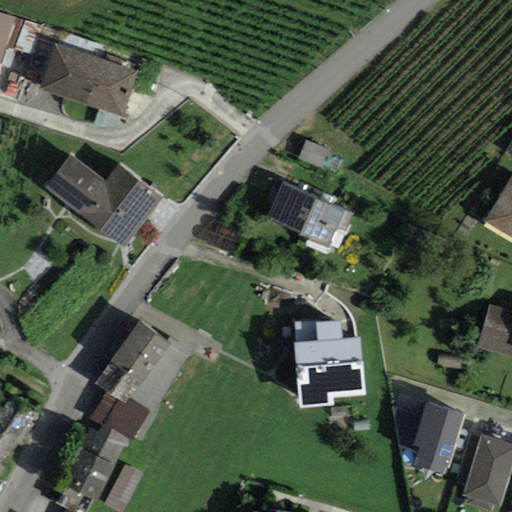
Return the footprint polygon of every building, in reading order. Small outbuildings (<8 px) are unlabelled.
[(0,12),(0,68),(17,18),(0,12)] [(39,88),(124,117),(139,72),(54,43),(39,88)] [(328,150),(305,140),(297,160),(320,170),(328,150)] [(124,248),(161,198),(117,166),(106,182),(70,157),(46,190),(124,248)] [(511,176),(484,222),(511,238),(511,176)] [(354,215),(283,182),(265,219),(328,249),(337,228),(346,232),(354,215)] [(511,311),(489,304),(476,347),(511,358),(511,311)] [(142,384),(169,344),(137,322),(110,362),(137,381),(142,384)] [(318,341),(293,343),(299,410),(332,407),(331,398),(366,395),(361,338),(341,339),(339,322),(317,324),(318,341)] [(137,381),(110,362),(93,383),(105,392),(125,406),(129,398),(137,381)] [(125,406),(105,392),(90,419),(102,425),(125,438),(133,442),(151,410),(129,398),(125,406)] [(413,445),(426,401),(397,395),(394,415),(398,447),(411,452),(413,445)] [(0,468),(38,415),(11,396),(0,411),(0,468)] [(465,413),(426,401),(413,445),(420,447),(414,467),(442,476),(448,455),(452,457),(465,413)] [(65,485),(99,500),(125,438),(102,425),(99,432),(90,428),(65,485)] [(499,507),(511,467),(511,444),(482,435),(480,441),(471,437),(459,473),(468,476),(462,495),(467,496),(465,504),(487,511),(488,511),(491,505),(499,507)] [(117,511),(123,511),(144,474),(124,464),(103,504),(117,511)]
